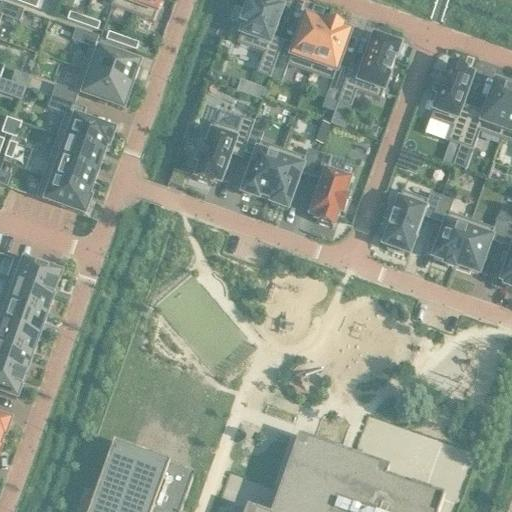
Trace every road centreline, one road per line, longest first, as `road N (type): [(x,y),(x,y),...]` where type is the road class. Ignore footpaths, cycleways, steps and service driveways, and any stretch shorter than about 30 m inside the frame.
road 1 (residential): [(3,511),(123,183)]
road 2 (residential): [(431,31),(349,263)]
road 3 (residential): [(123,183),(349,263)]
road 4 (residential): [(123,183),(184,0)]
road 5 (residential): [(349,263),(511,320)]
